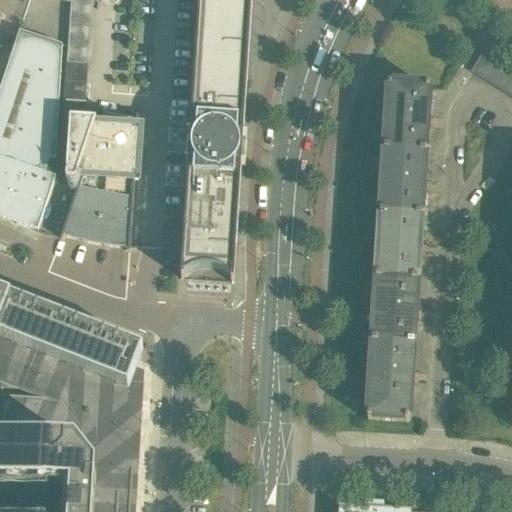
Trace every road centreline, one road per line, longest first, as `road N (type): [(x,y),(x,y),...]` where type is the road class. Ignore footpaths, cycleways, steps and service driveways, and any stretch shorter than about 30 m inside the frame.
road 1 (secondary): [(276,319),(294,116),(340,0)]
road 2 (residential): [(432,464),(451,225)]
road 3 (residential): [(182,325),(144,323),(0,267)]
road 4 (unclassified): [(182,325),(170,511)]
road 5 (residential): [(451,225),(508,128),(486,106),(470,105),(458,124)]
road 6 (residential): [(432,464),(273,451)]
road 7 (secondary): [(273,451),(276,319)]
